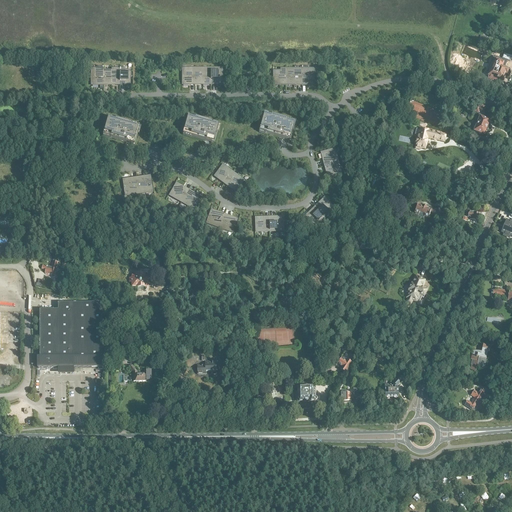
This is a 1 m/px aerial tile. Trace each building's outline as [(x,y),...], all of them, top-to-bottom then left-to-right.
[(510,71),(501,67),(503,63),(497,61),(495,65),(496,65),(495,69),(494,69),(493,69),(492,70),(492,71),(492,72),(493,72),(493,73),(492,77),(498,79),(497,82),(502,84),(505,77),(506,75),(509,76),(510,71)] [(214,88),(214,65),(204,66),(205,89),(214,89),(214,88)] [(214,88),(225,88),(225,65),(214,65),(214,88)] [(194,89),(194,66),(184,66),(184,89),(194,89)] [(204,66),(194,66),(194,89),(205,89),(204,66)] [(302,66),(302,68),(302,85),(312,85),(312,69),(308,69),(308,66),(302,66)] [(294,68),(286,68),(286,69),(286,85),(294,85),(294,68)] [(104,71),(104,69),(92,69),(92,84),(104,84),(104,71)] [(112,84),(120,84),(120,71),(120,69),(112,69),(112,71),(112,84)] [(286,85),(286,69),(281,69),(281,71),(274,71),(274,85),(286,85)] [(130,71),(120,71),(120,84),(130,85),(130,71)] [(479,111),(483,112),(484,108),(478,105),(475,112),(478,114),(479,111)] [(295,122),(265,114),(261,131),(290,139),(295,122)] [(184,133),(214,141),(218,125),(189,117),(186,128),(184,133)] [(104,135),(134,143),(139,126),(109,118),(106,128),(104,135)] [(489,122),(480,118),(478,123),(477,123),(475,126),(476,127),(474,132),(484,136),(485,132),(487,132),(489,126),(488,126),(489,122)] [(428,131),(421,129),(421,131),(420,131),(420,132),(420,133),(419,133),(420,134),(420,135),(419,139),(418,140),(417,140),(417,143),(417,144),(417,147),(417,148),(421,149),(422,148),(425,149),(428,138),(433,139),(434,140),(435,140),(436,140),(445,142),(445,140),(446,139),(446,137),(446,135),(437,133),(438,132),(434,131),(428,130),(428,131)] [(334,150),(321,153),(325,166),(338,163),(334,150)] [(394,162),(396,156),(388,152),(387,155),(390,156),(389,159),(394,162)] [(342,176),(338,163),(325,166),(329,179),(334,178),(333,176),(336,175),(337,177),(342,176)] [(223,165),(215,176),(225,183),(232,172),(223,165)] [(457,171),(454,178),(467,183),(469,177),(463,175),(464,174),(457,171)] [(243,180),(232,172),(225,183),(234,190),(238,184),(240,185),(243,180)] [(152,190),(150,176),(137,178),(139,193),(146,193),(145,191),(152,190)] [(139,193),(137,178),(123,180),(124,185),(126,185),(127,195),(139,193)] [(170,195),(182,202),(188,190),(177,183),(170,195)] [(192,208),(198,196),(188,190),(182,202),(192,208)] [(334,208),(324,198),(315,208),(324,218),(334,208)] [(424,207),(418,205),(415,213),(419,215),(418,217),(423,219),(424,217),(428,219),(429,217),(430,217),(430,215),(431,213),(435,214),(434,216),(440,218),(441,217),(453,215),(452,210),(441,212),(441,211),(435,209),(435,210),(425,206),(424,207)] [(324,218),(315,208),(305,217),(316,228),(326,219),(324,218)] [(220,228),(224,215),(211,210),(207,223),(220,228)] [(472,213),(470,212),(469,214),(467,213),(466,216),(468,216),(468,217),(470,218),(470,219),(474,221),(473,223),(476,224),(477,222),(478,222),(481,215),(473,212),(472,213)] [(220,228),(232,232),(237,219),(224,215),(220,228)] [(283,220),(283,217),(269,218),(270,231),(283,231),(283,220)] [(270,231),(269,218),(256,218),(256,232),(270,231)] [(58,262),(53,261),(51,268),(43,266),(42,269),(46,270),(45,273),(55,276),(58,262)] [(419,270),(421,264),(415,261),(412,267),(417,269),(419,270)] [(132,288),(138,288),(138,287),(153,286),(153,277),(145,277),(145,275),(142,275),(139,275),(136,275),(136,277),(132,277),(132,279),(129,279),(129,284),(132,284),(132,288)] [(422,298),(424,299),(427,289),(426,290),(425,289),(425,290),(423,289),(424,288),(422,287),(425,281),(416,277),(413,284),(412,283),(410,288),(411,289),(408,298),(407,300),(407,302),(408,303),(409,304),(410,304),(411,303),(412,302),(413,300),(416,302),(417,301),(420,302),(422,298)] [(511,293),(510,292),(509,293),(502,292),(503,291),(499,290),(499,292),(494,291),(493,295),(506,297),(508,297),(508,299),(508,300),(511,300),(511,293)] [(70,370),(74,370),(74,368),(94,368),(102,368),(102,303),(101,303),(58,303),(58,310),(40,310),(40,358),(39,358),(38,358),(38,368),(59,368),(59,370),(63,370),(66,370),(70,370)] [(155,316),(150,322),(163,332),(168,326),(155,316)] [(471,360),(473,361),(470,370),(476,372),(477,366),(482,367),(482,363),(485,364),(486,360),(489,348),(483,347),(482,354),(473,352),(471,360)] [(177,358),(186,357),(185,348),(176,349),(177,358)] [(342,359),(338,365),(342,368),(341,370),(346,374),(352,364),(351,363),(355,357),(350,354),(350,355),(346,354),(343,360),(342,359)] [(197,365),(198,375),(206,374),(206,371),(216,371),(216,362),(205,362),(205,365),(197,365)] [(132,366),(129,368),(133,373),(133,382),(146,382),(146,380),(146,381),(152,381),(152,371),(146,371),(146,376),(145,376),(145,375),(140,375),(140,373),(138,373),(132,366)] [(405,379),(400,375),(398,377),(399,378),(395,382),(395,383),(393,385),(393,386),(392,386),(392,385),(385,385),(385,394),(385,397),(385,398),(386,398),(386,399),(387,399),(389,399),(389,398),(394,398),(394,399),(396,399),(397,399),(397,398),(398,398),(398,387),(400,385),(398,383),(401,379),(403,382),(405,379)] [(310,401),(310,402),(315,402),(315,401),(316,401),(316,400),(317,400),(317,399),(317,398),(316,397),(315,397),(315,383),(303,383),(303,388),(298,388),(298,397),(297,397),(297,398),(297,399),(297,400),(297,401),(298,401),(298,403),(304,403),(304,401),(310,401)] [(491,396),(493,392),(489,389),(487,393),(486,395),(484,394),(485,392),(481,389),(478,394),(474,391),(471,396),(475,398),(471,404),(467,402),(465,406),(473,411),(476,407),(478,408),(480,405),(478,404),(482,396),(487,399),(490,395),(491,396)] [(350,403),(350,402),(351,402),(351,399),(353,399),(353,391),(341,391),(342,402),(342,404),(350,403)]
